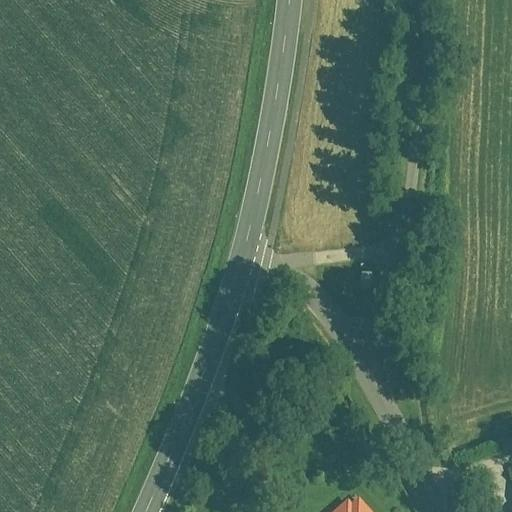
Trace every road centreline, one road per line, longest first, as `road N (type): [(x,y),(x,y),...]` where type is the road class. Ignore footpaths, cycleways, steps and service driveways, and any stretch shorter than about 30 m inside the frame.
road 1 (unknown): [(354,364),(401,306),(417,262),(439,0)]
road 2 (residential): [(435,511),(338,341),(242,264)]
road 3 (tertiary): [(242,264),(286,84),(294,0)]
road 4 (tertiary): [(141,511),(242,264)]
